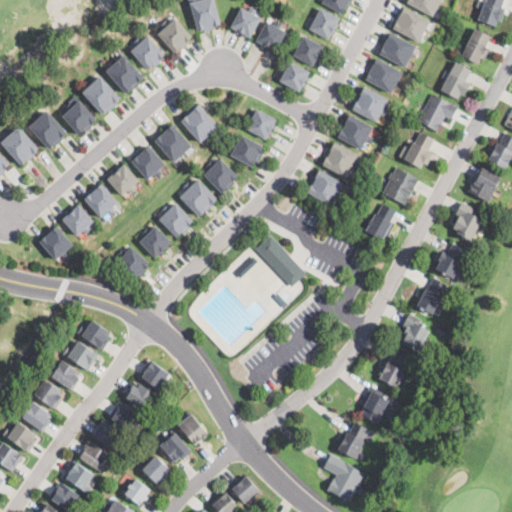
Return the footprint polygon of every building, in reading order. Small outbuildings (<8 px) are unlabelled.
[(206,31),(199,33),(190,2),(196,0),(214,0),(222,26),(206,31)] [(352,0),(348,9),(346,8),(343,14),(322,2),(323,0),(352,0)] [(441,0),(433,16),(408,3),(409,0),(441,0)] [(504,0),(503,3),(501,6),(506,8),(501,21),(498,20),(496,26),(478,19),(483,9),(476,6),(477,6),(479,0),(485,2),(485,0),(504,0)] [(256,9),(255,11),(254,13),(261,17),(250,37),(231,26),(242,7),(248,11),(251,6),(256,9)] [(414,12),(431,21),(420,41),(395,28),(398,23),(394,21),(400,11),(402,12),(405,7),(414,12)] [(340,18),(337,24),(339,25),(334,35),(332,34),(329,39),(307,27),(311,19),(314,20),(321,8),(340,18)] [(181,24),(189,33),(193,37),(188,41),(189,43),(182,50),(181,49),(175,53),(158,34),(164,28),(161,25),(166,20),(169,24),(176,18),(181,24)] [(282,24),(280,28),(287,32),(276,52),(271,49),(270,51),(259,45),(260,43),(256,40),(267,21),(274,25),(276,20),(282,24)] [(483,57),(482,59),(480,58),(478,63),(462,56),(468,44),(476,28),(491,36),(486,46),(488,47),(483,57)] [(394,34),(416,46),(417,47),(406,67),(380,53),(383,47),(381,46),(385,38),(388,39),(391,32),(394,34)] [(148,35),(160,48),(165,54),(160,59),(162,61),(155,67),(153,65),(148,70),(131,51),(138,45),(135,41),(139,37),(143,40),(148,35)] [(318,43),(324,46),(321,51),(323,53),(317,63),(316,62),(314,66),(294,55),(297,49),(294,46),(297,41),(300,43),(305,35),(318,43)] [(140,83),(133,90),(131,88),(126,92),(107,71),(124,55),(144,76),(138,81),(140,83)] [(389,64),(403,72),(392,93),(380,86),(367,80),(370,74),(367,72),(372,63),(374,64),(377,58),(389,64)] [(307,84),(305,87),(303,86),(300,92),(282,81),(293,62),(310,71),(308,75),(311,77),(307,84)] [(469,87),(465,94),(465,95),(461,93),(458,98),(441,90),(445,83),(456,62),(471,70),(466,80),(471,83),(469,87)] [(116,103),(109,110),(107,108),(102,113),(83,92),(101,76),(120,97),(115,102),(116,103)] [(386,101),(384,105),(383,107),(388,110),(385,115),(380,113),(376,120),(352,107),(356,100),(358,101),(361,94),(360,94),(364,86),(388,98),(386,101)] [(454,115),(453,117),(452,119),(445,115),(438,130),(418,119),(432,93),(458,107),(454,115)] [(93,126),(86,132),(84,130),(79,134),(63,115),(80,100),(97,119),(91,124),(93,126)] [(202,140),(201,142),(182,120),(199,104),(218,126),(202,140)] [(267,114),(269,115),(277,119),(266,138),(247,128),(250,121),(246,119),(249,112),(253,115),(257,108),(267,114)] [(52,144),(49,147),(29,126),(47,110),(67,131),(52,144)] [(373,127),(371,131),(369,135),(373,137),(370,142),(365,140),(361,148),(338,136),(342,128),(343,129),(350,114),(373,126),(373,127)] [(176,161),(175,162),(155,140),(173,124),(192,145),(176,161)] [(33,156),(30,159),(28,161),(25,159),(20,163),(1,142),(19,126),(38,147),(33,151),(35,154),(33,156)] [(429,161),(428,162),(427,164),(423,162),(420,167),(405,159),(421,131),(435,138),(428,150),(434,153),(429,161)] [(511,154),(505,168),(488,159),(493,149),(497,142),(500,143),(506,131),(511,134),(511,154)] [(252,139),(263,145),(264,146),(253,166),(231,154),(235,147),(231,145),(234,139),(238,141),(242,134),(252,139)] [(357,155),(353,162),(358,164),(355,170),(350,168),(346,176),(323,163),(327,156),(328,156),(332,150),(331,149),(335,142),(357,154),(357,155)] [(163,173),(158,177),(155,173),(148,179),(132,160),(142,151),(149,145),(166,164),(160,169),(163,173)] [(6,170),(0,176),(0,152),(10,164),(4,168),(6,170)] [(224,161),(231,168),(238,175),(234,180),(236,182),(229,188),(227,186),(222,192),(214,184),(204,174),(210,168),(207,165),(211,161),(214,164),(220,157),(224,161)] [(136,189),(136,190),(132,193),(128,190),(123,195),(108,179),(124,163),(140,180),(134,186),(136,189)] [(403,168),(411,173),(420,178),(405,203),(404,203),(383,191),(391,178),(389,177),(392,172),(393,173),(397,165),(403,168)] [(490,200),(489,201),(468,190),(478,172),(481,166),(502,178),(490,200)] [(342,183),(341,185),(338,190),(343,192),(340,198),(335,195),(331,204),(308,191),(312,183),(313,184),(313,183),(316,177),(315,177),(319,169),(343,181),(342,183)] [(198,179),(209,189),(216,197),(199,215),(180,196),(187,190),(183,186),(187,182),(191,186),(198,179)] [(116,211),(115,211),(111,215),(107,211),(101,217),(85,198),(101,183),(102,183),(118,202),(112,207),(116,211)] [(176,202),(186,212),(194,221),(190,226),(191,227),(184,233),(182,231),(177,236),(159,218),(165,212),(162,209),(166,205),(169,209),(176,202)] [(472,238),(471,239),(458,232),(459,230),(454,228),(460,216),(456,214),(457,213),(463,202),(475,208),(472,213),(482,218),(472,238)] [(395,211),(392,217),(390,221),(395,223),(386,241),(366,230),(369,224),(375,212),(377,214),(383,203),(396,210),(395,211)] [(91,229),(90,231),(87,233),(83,230),(78,235),(63,219),(78,205),(79,204),(94,221),(88,226),(91,229)] [(70,254),(65,258),(62,254),(56,259),(40,241),(57,225),(74,244),(67,250),(71,253),(70,254)] [(156,226),(162,232),(171,241),(156,257),(140,241),(145,236),(142,232),(147,227),(151,231),(156,226)] [(300,279),(292,287),(256,250),(258,247),(271,235),(307,273),(300,279)] [(468,251),(462,262),(453,278),(436,268),(441,260),(439,259),(444,250),(448,252),(453,243),(468,251)] [(131,246),(138,252),(151,263),(141,274),(139,273),(134,279),(127,273),(116,263),(122,257),(118,254),(123,249),(126,251),(131,246)] [(259,259),(240,277),(235,271),(254,254),(259,259)] [(447,285),(444,291),(442,295),(443,296),(433,314),(416,305),(424,291),(426,287),(427,288),(433,277),(447,285)] [(288,302),(284,306),(273,295),(278,291),(288,302)] [(418,350),(418,351),(399,341),(406,327),(403,325),(410,312),(422,319),(420,324),(429,329),(418,350)] [(106,328),(109,330),(111,331),(108,335),(112,337),(103,350),(77,332),(82,325),(87,328),(93,319),(106,328)] [(448,326),(445,334),(437,330),(440,323),(448,326)] [(89,348),(92,351),(98,354),(89,369),(63,353),(68,346),(73,349),(78,342),(89,348)] [(400,381),(396,387),(379,378),(394,351),(409,359),(404,369),(406,370),(400,381)] [(164,391),(163,392),(139,374),(150,358),(170,373),(163,382),(168,386),(164,391)] [(73,367),(76,369),(78,370),(75,374),(81,378),(73,389),(47,372),(52,365),(56,368),(62,360),(73,367)] [(56,407),(55,409),(34,393),(46,377),(63,390),(60,395),(63,397),(56,407)] [(141,382),(155,392),(156,393),(144,409),(124,394),(132,383),(138,387),(141,382)] [(379,421),(377,424),(359,414),(364,405),(360,403),(370,385),(378,389),(376,392),(390,400),(379,421)] [(41,407),(49,412),(50,413),(47,417),(51,419),(43,430),(18,413),(22,406),(27,409),(33,401),(41,407)] [(129,405),(133,408),(141,413),(134,424),(138,427),(135,432),(110,416),(117,404),(123,407),(125,403),(129,405)] [(195,444),(178,424),(192,413),(209,433),(195,444)] [(115,447),(113,449),(93,434),(104,419),(124,434),(115,447)] [(32,430),(35,432),(36,433),(33,438),(37,441),(29,451),(28,450),(3,433),(8,426),(12,430),(19,421),(32,430)] [(376,432),(373,437),(372,440),(365,437),(363,440),(365,440),(361,449),(360,448),(355,457),(338,449),(343,440),(347,431),(350,432),(355,422),(376,432)] [(187,455),(184,457),(182,459),(180,457),(175,461),(161,445),(175,432),(191,450),(187,455)] [(14,449),(22,454),(23,455),(12,471),(0,462),(0,446),(3,442),(14,449)] [(94,443),(106,451),(110,454),(103,464),(107,467),(103,473),(86,461),(78,454),(86,443),(91,446),(94,443)] [(351,498),(349,502),(327,490),(336,474),(324,467),(331,453),(365,472),(351,498)] [(161,479),(157,482),(143,469),(156,455),(170,469),(161,479)] [(91,489),(88,493),(64,476),(75,460),(94,473),(87,484),(92,487),(91,489)] [(246,501),(245,502),(233,488),(246,475),(259,490),(246,501)] [(151,488),(147,495),(149,496),(146,500),(143,498),(140,503),(122,491),(124,489),(127,491),(135,478),(151,488)] [(77,509),(74,511),(72,511),(49,496),(50,495),(60,481),(79,494),(73,504),(78,508),(77,509)] [(231,511),(219,511),(213,505),(227,492),(239,506),(231,511)] [(116,498),(123,504),(134,511),(105,511),(103,510),(105,508),(103,507),(108,500),(112,503),(116,498)] [(37,511),(45,502),(45,501),(61,511),(37,511)]
